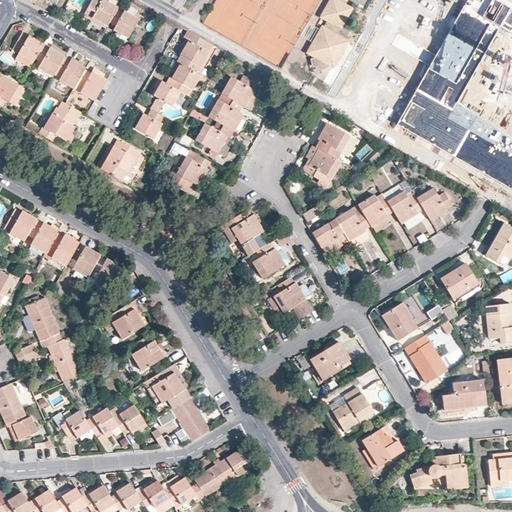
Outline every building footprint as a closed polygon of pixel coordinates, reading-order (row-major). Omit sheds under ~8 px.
[(117,8),(117,7),(104,0),(91,0),(83,15),(91,20),(92,18),(107,26),(110,21),(117,8)] [(340,2),(336,0),(332,0),(324,16),(332,20),(331,22),(327,27),(326,29),(324,28),(310,52),(316,55),(315,57),(314,58),(313,57),(312,59),(313,65),(321,70),(327,68),(328,66),(325,64),(326,63),(327,61),(334,66),(341,53),(339,52),(340,50),(344,49),(348,42),(345,40),(346,38),(351,30),(344,26),(342,25),(351,8),(345,5),(341,6),(340,2)] [(331,22),(332,20),(324,16),(332,0),(336,0),(340,2),(341,6),(345,5),(351,8),(342,25),(344,26),(354,8),(340,0),(330,0),(321,16),(331,22)] [(511,0),(468,0),(397,123),(511,189),(511,138),(457,103),(500,26),(511,32),(511,0)] [(123,12),(117,8),(110,21),(116,25),(113,29),(128,37),(139,19),(124,11),(123,12)] [(106,28),(107,26),(92,18),(91,20),(106,28)] [(326,29),(327,27),(323,25),(307,53),(315,57),(316,55),(310,52),(324,28),(326,29)] [(212,45),(189,32),(185,38),(188,40),(180,54),(201,66),(209,52),(208,51),(212,45)] [(35,59),(43,45),(43,44),(29,35),(28,37),(22,34),(13,49),(19,53),(18,54),(26,58),(33,62),(35,59)] [(188,40),(185,38),(181,45),(182,46),(178,53),(180,54),(188,40)] [(335,68),(351,41),(346,38),(345,40),(348,42),(344,49),(340,50),(339,52),(341,53),(334,66),(327,61),(326,63),(335,68)] [(54,74),(64,56),(50,48),(49,49),(43,45),(35,59),(41,62),(38,67),(53,76),(54,74)] [(26,58),(18,54),(16,59),(24,63),(26,58)] [(201,66),(180,54),(177,61),(181,63),(172,78),(192,90),(201,74),(199,73),(203,67),(201,66)] [(82,66),(72,60),(64,56),(54,74),(60,77),(59,80),(74,88),(75,86),(86,68),(82,66)] [(181,63),(177,61),(172,69),(173,69),(169,77),(172,78),(181,63)] [(103,78),(92,72),(86,68),(75,86),(81,90),(80,92),(94,100),(106,79),(103,78)] [(92,72),(103,78),(105,74),(94,68),(92,72)] [(24,88),(1,75),(0,76),(0,104),(2,105),(6,100),(14,105),(24,88)] [(231,77),(222,93),(230,98),(242,105),(244,106),(254,89),(252,88),(255,82),(244,75),(240,81),(231,77)] [(192,90),(172,78),(169,77),(166,83),(162,80),(153,96),(157,98),(164,102),(172,106),(180,91),(188,95),(192,90)] [(153,96),(162,80),(158,78),(153,86),(155,87),(151,94),(153,96)] [(230,98),(222,93),(218,100),(226,105),(230,98)] [(157,113),(164,102),(157,98),(151,109),(157,113)] [(242,105),(230,98),(226,105),(218,100),(208,117),(217,121),(229,128),(234,131),(243,114),(238,111),(242,105)] [(81,112),(65,103),(62,101),(58,107),(56,107),(44,127),(42,127),(40,131),(53,139),(55,135),(66,141),(75,127),(74,126),(78,120),(77,119),(81,112)] [(157,113),(151,109),(148,115),(143,113),(135,127),(153,138),(165,117),(157,113)] [(225,134),(229,128),(217,121),(213,128),(204,123),(195,140),(218,153),(225,140),(228,136),(225,134)] [(39,128),(28,122),(25,126),(36,132),(39,128)] [(319,140),(315,147),(318,148),(328,154),(336,159),(349,135),(327,123),(317,139),(319,140)] [(225,140),(218,153),(223,156),(230,144),(229,143),(229,141),(227,141),(225,140)] [(140,153),(119,141),(115,147),(113,145),(105,161),(108,162),(103,170),(120,181),(125,173),(127,174),(136,158),(138,158),(140,153)] [(113,145),(114,145),(110,143),(106,151),(107,152),(98,167),(103,170),(108,162),(105,161),(113,145)] [(186,156),(189,150),(174,143),(168,154),(178,160),(182,154),(186,156)] [(315,147),(312,145),(307,156),(309,158),(306,164),(309,165),(318,148),(315,147)] [(328,154),(318,148),(309,165),(306,164),(302,170),(319,179),(318,181),(326,186),(341,162),(337,159),(336,159),(328,154)] [(199,155),(190,149),(189,150),(186,156),(182,154),(178,160),(170,173),(173,174),(175,180),(173,182),(180,187),(182,183),(187,182),(190,184),(191,182),(198,186),(203,179),(206,174),(209,168),(206,167),(209,162),(198,155),(199,155)] [(131,176),(127,174),(125,173),(120,181),(126,184),(131,176)] [(414,193),(406,180),(383,194),(387,200),(403,191),(407,196),(414,193)] [(433,187),(417,197),(423,208),(430,219),(446,209),(445,207),(451,204),(444,192),(438,195),(433,187)] [(417,197),(414,193),(407,196),(403,191),(387,200),(393,211),(400,223),(403,221),(418,213),(417,211),(423,208),(417,197)] [(383,194),(382,193),(375,197),(374,194),(357,204),(362,213),(370,225),(371,226),(372,225),(388,216),(387,215),(393,211),(387,200),(383,194)] [(317,204),(303,213),(308,220),(321,212),(317,204)] [(357,204),(351,208),(356,216),(362,213),(357,204)] [(356,216),(351,208),(335,218),(335,219),(347,239),(348,240),(351,239),(365,230),(364,229),(370,225),(362,213),(356,216)] [(27,235),(36,220),(36,219),(22,211),(22,212),(15,209),(3,229),(24,241),(27,235)] [(248,209),(228,221),(238,239),(248,256),(257,251),(259,249),(252,238),(265,231),(254,214),(252,215),(248,209)] [(420,218),(418,213),(403,221),(406,225),(420,218)] [(388,216),(372,225),(375,232),(388,224),(386,220),(389,218),(388,216)] [(328,222),(312,231),(326,254),(341,244),(342,244),(341,242),(347,239),(335,219),(329,223),(328,222)] [(57,232),(58,231),(44,223),(43,224),(36,220),(27,235),(34,239),(30,245),(45,253),(57,232)] [(238,239),(228,221),(221,225),(232,243),(238,239)] [(511,227),(506,225),(488,257),(508,268),(511,260),(511,227)] [(365,230),(351,239),(354,245),(369,237),(365,230)] [(293,239),(288,231),(277,238),(281,246),(288,242),(293,239)] [(66,265),(79,243),(64,235),(63,236),(57,232),(45,253),(43,256),(50,260),(51,259),(52,257),(66,265)] [(259,249),(257,251),(261,257),(253,262),(262,278),(285,264),(275,248),(273,249),(269,243),(259,249)] [(342,247),(341,244),(326,254),(328,259),(340,252),(339,249),(342,247)] [(92,269),(99,256),(100,255),(86,247),(73,269),(87,278),(92,269)] [(99,256),(92,269),(99,273),(94,281),(108,289),(121,267),(107,259),(106,260),(99,256)] [(65,268),(66,265),(52,257),(51,259),(65,268)] [(465,262),(440,278),(452,298),(477,282),(465,262)] [(14,279),(0,271),(0,301),(4,296),(14,279)] [(281,291),(274,296),(284,312),(293,307),(299,317),(312,309),(304,296),(311,292),(307,286),(302,284),(299,287),(296,282),(294,284),(290,277),(278,285),(281,291)] [(37,285),(36,284),(30,281),(26,287),(34,291),(37,285)] [(30,304),(40,300),(38,296),(28,300),(30,304)] [(45,298),(40,300),(30,304),(25,306),(29,315),(35,331),(40,340),(14,351),(16,358),(36,350),(47,345),(65,337),(63,331),(60,332),(45,298)] [(133,300),(101,319),(105,326),(113,322),(116,328),(122,339),(144,325),(134,309),(138,307),(133,300)] [(403,302),(381,315),(396,339),(416,326),(410,318),(412,317),(403,302)] [(484,306),(488,338),(499,337),(500,343),(511,341),(511,322),(511,320),(511,319),(511,316),(511,312),(511,311),(511,308),(511,303),(484,306)] [(455,313),(450,304),(442,310),(447,319),(456,314),(455,313)] [(35,331),(29,315),(22,318),(28,334),(35,331)] [(453,329),(448,320),(440,325),(445,334),(453,329)] [(113,322),(105,326),(108,332),(116,328),(113,322)] [(91,325),(86,328),(91,336),(96,333),(91,325)] [(74,334),(65,337),(47,345),(51,355),(58,371),(63,380),(84,371),(75,348),(79,346),(74,334)] [(429,340),(425,334),(402,348),(408,357),(413,354),(421,368),(417,372),(424,383),(446,369),(434,349),(441,345),(436,336),(429,340)] [(148,335),(136,343),(140,349),(132,354),(142,370),(164,357),(154,341),(152,341),(148,335)] [(338,341),(309,359),(321,379),(341,367),(340,366),(348,361),(347,359),(349,358),(338,341)] [(36,350),(16,358),(20,364),(38,357),(36,350)] [(413,354),(408,357),(417,372),(421,368),(413,354)] [(55,372),(58,371),(51,355),(48,356),(55,372)] [(511,356),(496,359),(501,403),(511,402),(511,356)] [(168,399),(173,407),(189,397),(184,389),(188,386),(183,378),(178,370),(173,363),(144,381),(157,404),(168,399)] [(184,366),(178,370),(183,378),(189,374),(184,366)] [(84,377),(74,381),(77,387),(86,384),(84,377)] [(444,409),(486,404),(483,379),(452,383),(454,394),(442,395),(444,409)] [(11,383),(0,387),(0,410),(7,426),(8,426),(12,424),(19,440),(37,432),(30,417),(26,418),(11,383)] [(328,407),(342,428),(356,419),(358,422),(373,413),(357,387),(334,401),(335,403),(328,407)] [(194,394),(189,397),(196,408),(202,405),(194,394)] [(189,397),(173,407),(171,408),(183,428),(190,439),(190,438),(192,441),(210,429),(196,408),(189,397)] [(145,423),(134,405),(120,413),(116,407),(109,411),(118,425),(122,431),(128,427),(130,430),(131,431),(145,423)] [(109,411),(107,407),(87,420),(92,429),(95,433),(95,434),(102,431),(104,434),(112,429),(118,425),(109,411)] [(87,420),(80,410),(65,419),(67,423),(61,426),(68,437),(74,434),(77,438),(79,436),(92,429),(87,420)] [(356,419),(342,428),(343,431),(358,422),(356,419)] [(146,424),(145,423),(131,431),(134,434),(147,426),(146,424)] [(387,423),(380,428),(383,434),(385,434),(387,435),(388,436),(390,438),(391,439),(392,441),(397,439),(387,423)] [(12,424),(8,426),(15,441),(19,440),(12,424)] [(157,428),(151,432),(159,444),(165,441),(157,428)] [(183,443),(190,439),(183,428),(176,432),(183,443)] [(383,434),(380,428),(361,439),(366,448),(377,465),(404,450),(397,439),(392,441),(391,439),(390,438),(388,436),(387,435),(385,434),(383,434)] [(95,433),(92,429),(79,436),(81,440),(86,437),(91,438),(92,435),(95,433)] [(115,433),(112,429),(104,434),(106,438),(115,433)] [(377,465),(366,448),(362,450),(373,468),(377,465)] [(251,467),(240,449),(221,460),(219,458),(212,462),(214,464),(187,482),(195,496),(200,504),(205,502),(202,497),(251,467)] [(511,451),(508,452),(508,458),(492,459),(492,458),(487,459),(490,486),(509,484),(508,480),(511,479),(511,451)] [(462,466),(461,453),(431,456),(431,463),(415,469),(416,471),(409,474),(415,489),(432,483),(430,477),(431,477),(432,478),(434,478),(437,478),(439,476),(441,475),(444,474),(447,490),(467,487),(465,466),(462,466)] [(195,496),(187,482),(184,477),(175,482),(170,486),(170,487),(164,491),(168,499),(174,508),(195,496)] [(170,486),(175,482),(172,477),(167,481),(170,486)] [(164,491),(157,480),(143,489),(144,490),(137,493),(141,500),(145,507),(152,503),(154,507),(168,499),(164,491)] [(103,485),(101,482),(87,491),(89,494),(103,485)] [(141,500),(137,493),(130,482),(115,491),(116,492),(110,496),(114,503),(118,509),(124,506),(126,509),(141,500)] [(110,496),(103,485),(89,494),(89,495),(83,499),(86,505),(90,511),(98,511),(99,511),(114,503),(110,496)] [(74,511),(86,505),(83,499),(76,487),(62,496),(62,497),(56,501),(60,507),(62,511),(74,511)] [(56,501),(49,489),(34,498),(35,499),(28,503),(33,510),(33,511),(52,511),(60,507),(56,501)] [(28,511),(33,510),(28,503),(21,492),(8,500),(8,502),(1,505),(5,511),(28,511)] [(113,511),(118,509),(114,503),(99,511),(113,511)]
